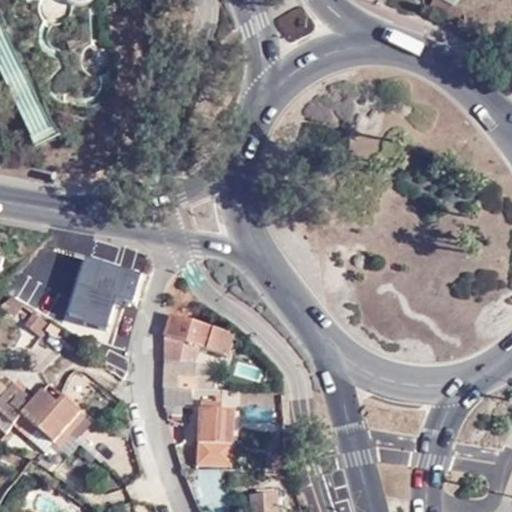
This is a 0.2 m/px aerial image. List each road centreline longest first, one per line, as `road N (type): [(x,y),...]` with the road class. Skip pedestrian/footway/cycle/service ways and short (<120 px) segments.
road 1 (unclassified): [(187,511),(142,390),(161,279),(183,239)]
road 2 (tertiary): [(238,158),(184,194),(140,208),(51,209)]
road 3 (primary): [(329,343),(370,511)]
road 4 (primary): [(511,129),(447,63),(380,44)]
road 5 (primary): [(329,343),(391,379),(468,381)]
road 6 (primary): [(426,511),(430,454),(468,381)]
road 7 (tertiary): [(51,209),(183,239)]
road 8 (primary): [(380,44),(308,59),(267,92)]
